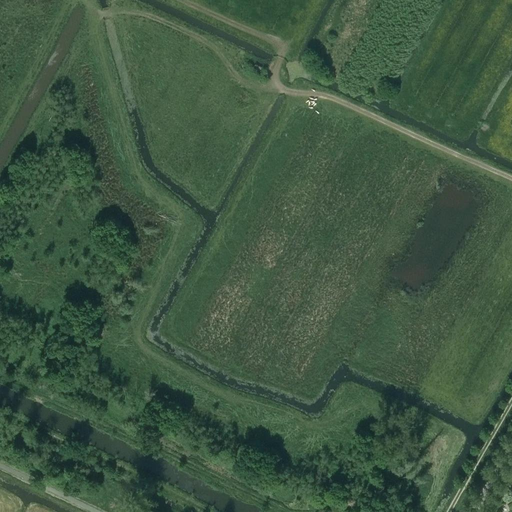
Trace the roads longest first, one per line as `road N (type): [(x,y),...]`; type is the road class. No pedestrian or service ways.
road 1 (track): [(511,180),(333,98),(275,85),(282,57)]
road 2 (track): [(222,511),(0,412)]
road 3 (track): [(448,511),(511,401)]
